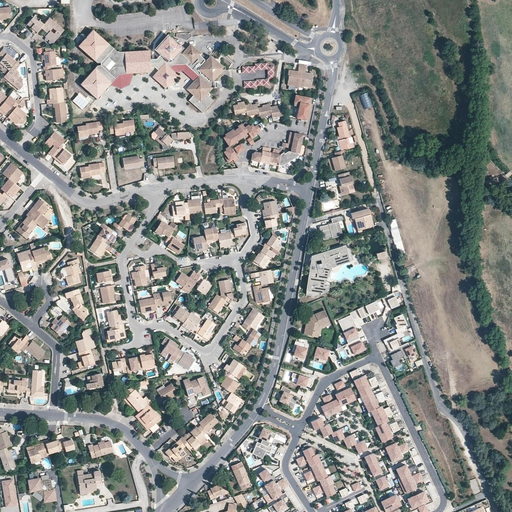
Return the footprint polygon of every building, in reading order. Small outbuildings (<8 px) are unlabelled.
[(0,17),(6,17),(12,16),(10,7),(0,7),(0,17)] [(35,34),(41,27),(44,23),(39,20),(39,21),(33,16),(27,23),(31,26),(34,28),(32,30),(32,31),(35,34)] [(44,23),(41,27),(48,32),(49,34),(48,35),(55,40),(64,29),(49,17),(44,23)] [(79,83),(95,97),(107,84),(117,73),(132,72),(149,71),(149,66),(154,66),(157,69),(151,75),(163,86),(163,89),(167,89),(166,87),(178,74),(176,73),(169,66),(171,63),(184,63),(198,75),(193,80),(186,89),(192,95),(188,100),(201,112),(212,101),(207,96),(207,95),(207,94),(207,93),(206,92),(208,89),(211,89),(211,83),(209,83),(220,71),(222,71),(222,69),(220,69),(208,57),(205,61),(198,55),(199,54),(189,44),(182,52),(179,49),(180,48),(170,39),(167,35),(155,48),(160,53),(155,58),(149,58),(148,49),(117,51),(92,28),(77,44),(96,62),(99,61),(99,64),(96,64),(79,83)] [(53,42),(55,40),(48,35),(49,34),(48,32),(45,36),(53,42)] [(175,36),(186,40),(191,35),(189,32),(175,34),(175,36)] [(44,52),(44,55),(45,61),(45,65),(51,65),(56,64),(56,58),(55,50),(44,52)] [(14,64),(16,61),(14,59),(13,60),(8,56),(9,55),(7,53),(0,61),(0,68),(6,74),(8,70),(14,64)] [(169,66),(176,73),(178,71),(182,71),(193,80),(198,75),(184,63),(171,63),(169,66)] [(267,79),(271,79),(270,67),(264,67),(264,63),(252,64),(252,66),(240,68),(241,74),(253,72),(253,70),(264,69),(265,79),(255,80),(255,81),(242,83),(243,89),(255,88),(255,86),(268,85),(267,79)] [(14,64),(8,70),(6,74),(3,77),(19,90),(23,85),(21,77),(18,75),(17,73),(18,72),(19,71),(16,69),(17,67),(14,64)] [(51,65),(45,65),(43,66),(44,70),(45,70),(45,73),(45,75),(46,80),(60,79),(60,77),(63,77),(63,68),(52,69),(51,65)] [(299,88),(299,87),(308,88),(311,89),(313,74),(305,73),(306,67),(298,65),(297,72),(287,70),(287,75),(288,76),(286,86),(295,87),(299,88)] [(117,73),(107,84),(119,88),(129,84),(132,72),(117,73)] [(47,103),(53,103),(64,101),(62,86),(52,87),(52,93),(53,98),(47,99),(47,103)] [(361,95),(364,109),(372,107),(370,93),(361,95)] [(16,107),(21,101),(21,100),(18,98),(16,100),(14,98),(10,94),(8,97),(1,105),(0,106),(0,110),(5,115),(13,105),(16,107)] [(88,103),(78,95),(73,101),(82,110),(88,103)] [(294,96),(293,104),(298,105),(298,107),(296,119),(300,120),(300,118),(305,119),(307,110),(306,110),(307,105),(308,105),(309,99),(294,96)] [(25,104),(21,101),(16,107),(8,116),(17,123),(19,124),(23,124),(26,120),(22,117),(26,112),(20,108),(21,106),(23,107),(25,104)] [(64,101),(53,103),(53,107),(55,107),(56,122),(67,121),(65,101),(64,101)] [(259,114),(257,108),(256,104),(251,105),(245,107),(245,105),(244,104),(238,105),(233,106),(235,116),(246,113),(247,116),(259,114)] [(282,106),(277,107),(271,109),(270,107),(270,105),(263,107),(257,108),(259,114),(259,117),(271,115),(272,118),(284,115),(282,106)] [(127,131),(127,133),(135,132),(133,120),(123,122),(123,123),(109,125),(110,133),(115,133),(116,135),(125,134),(125,133),(125,131),(127,131)] [(346,149),(351,147),(350,144),(349,140),(351,139),(345,121),(339,123),(340,128),(338,128),(342,141),(340,142),(342,150),(346,149)] [(89,134),(89,135),(98,134),(98,131),(102,131),(101,122),(86,123),(86,125),(77,126),(79,138),(88,137),(88,135),(88,134),(89,134)] [(252,134),(253,136),(258,133),(257,132),(261,130),(257,124),(253,127),(252,124),(248,126),(247,125),(243,127),(241,124),(236,126),(237,128),(233,130),(232,129),(224,134),(225,135),(222,137),(228,145),(233,142),(232,141),(234,139),(236,138),(237,139),(245,134),(244,133),(247,131),(248,133),(250,135),(252,134)] [(166,144),(169,146),(175,141),(161,129),(156,134),(160,137),(157,140),(164,147),(166,144)] [(44,139),(45,140),(52,131),(51,130),(44,139)] [(53,131),(52,131),(45,140),(48,143),(49,142),(54,146),(52,149),(48,153),(51,156),(60,146),(64,140),(53,131)] [(292,152),(290,151),(288,151),(284,153),(280,156),(280,154),(281,150),(273,148),(272,155),(269,154),(270,148),(263,146),(261,153),(255,151),(252,153),(250,160),(259,162),(268,164),(277,165),(282,165),(297,158),(298,157),(301,144),(303,134),(290,131),(287,143),(282,142),(281,146),(288,147),(289,143),(291,144),(290,149),(292,149),(292,152)] [(43,142),(52,149),(54,146),(49,142),(48,143),(45,140),(43,142)] [(238,153),(245,148),(241,142),(234,147),(238,153)] [(228,145),(228,146),(225,148),(226,150),(223,151),(226,156),(224,157),(227,160),(230,158),(229,157),(230,156),(232,159),(234,161),(237,159),(228,145)] [(60,146),(51,156),(56,159),(58,157),(65,163),(71,155),(60,146)] [(346,149),(342,150),(334,153),(335,157),(331,158),(335,171),(346,167),(342,155),(347,154),(346,149)] [(139,165),(140,166),(144,166),(143,158),(139,158),(139,155),(122,157),(123,167),(139,165)] [(158,166),(158,167),(174,166),(173,156),(153,159),(154,166),(158,166)] [(63,165),(65,163),(58,157),(56,159),(63,165)] [(9,178),(15,184),(18,180),(16,179),(19,176),(23,172),(11,162),(2,173),(9,178)] [(90,178),(89,176),(89,175),(91,174),(91,176),(100,174),(100,172),(104,171),(103,163),(87,165),(88,167),(78,168),(79,174),(80,179),(90,178)] [(345,185),(346,187),(348,193),(357,191),(353,175),(352,171),(340,175),(341,178),(343,185),(344,185),(345,185)] [(9,178),(1,188),(4,191),(11,196),(18,188),(19,186),(15,184),(9,178)] [(19,189),(18,188),(11,196),(12,197),(19,189)] [(11,196),(4,191),(2,194),(0,192),(0,202),(1,203),(6,197),(8,199),(11,196)] [(28,216),(37,223),(43,228),(48,222),(39,215),(48,204),(40,198),(27,215),(28,216)] [(187,201),(188,203),(189,214),(201,212),(200,199),(187,201)] [(216,208),(220,208),(219,199),(215,200),(215,202),(211,203),(204,203),(205,214),(216,213),(216,208)] [(219,199),(220,208),(223,207),(224,215),(235,213),(234,199),(233,199),(232,199),(223,201),(223,199),(219,199)] [(263,203),(264,210),(266,216),(276,215),(282,213),(280,204),(276,204),(275,201),(263,203)] [(189,214),(188,203),(183,203),(184,205),(175,206),(172,207),(173,217),(179,217),(185,216),(185,214),(189,214)] [(49,206),(48,204),(39,215),(48,222),(49,221),(42,215),(49,206)] [(352,221),(355,220),(357,220),(359,229),(373,224),(367,208),(350,213),(351,217),(350,217),(352,221)] [(122,219),(118,225),(115,223),(113,226),(120,230),(122,227),(130,232),(132,229),(128,226),(129,224),(131,226),(136,219),(128,215),(124,220),(122,219)] [(276,215),(266,216),(264,217),(266,228),(276,226),(275,219),(276,218),(276,215)] [(37,223),(28,216),(22,223),(24,224),(18,232),(26,238),(33,231),(31,229),(37,223)] [(328,238),(328,237),(332,236),(332,238),(342,235),(339,222),(341,222),(339,216),(330,218),(332,223),(319,227),(323,239),(328,238)] [(398,252),(404,250),(396,220),(389,221),(398,252)] [(161,221),(156,229),(162,233),(168,237),(170,235),(173,230),(176,225),(172,222),(169,226),(161,221)] [(230,232),(231,237),(236,236),(235,233),(242,232),(246,230),(244,221),(236,223),(236,225),(229,227),(230,232)] [(16,230),(18,232),(24,224),(22,223),(16,230)] [(111,234),(113,231),(103,223),(101,227),(102,228),(96,237),(97,238),(105,243),(107,239),(112,242),(116,236),(111,234)] [(205,236),(206,244),(211,243),(211,241),(210,240),(218,238),(217,234),(216,227),(204,230),(205,236)] [(217,234),(218,238),(218,240),(220,247),(232,245),(231,237),(230,232),(217,234)] [(170,235),(168,237),(165,241),(169,244),(168,246),(179,253),(185,245),(170,235)] [(208,250),(206,244),(205,236),(192,239),(195,250),(199,249),(202,249),(202,251),(208,250)] [(270,250),(275,254),(277,255),(279,252),(277,251),(280,247),(277,244),(279,240),(276,238),(272,236),(267,244),(266,243),(264,246),(266,248),(270,250)] [(105,243),(97,238),(89,249),(99,256),(107,244),(105,243)] [(329,286),(322,285),(323,276),(324,276),(325,276),(325,275),(326,275),(329,268),(329,267),(329,266),(328,266),(329,265),(330,266),(331,265),(346,261),(352,259),(347,244),(339,247),(339,248),(332,250),(330,251),(322,253),(323,254),(321,254),(321,252),(311,256),(310,259),(311,259),(311,260),(312,260),(313,260),(313,264),(311,264),(310,264),(310,265),(309,265),(309,271),(310,271),(310,274),(309,274),(307,294),(312,295),(317,296),(329,289),(329,286)] [(31,251),(32,253),(35,262),(39,260),(52,257),(50,252),(45,253),(43,247),(31,251)] [(270,250),(266,248),(264,252),(261,250),(253,262),(262,267),(270,256),(273,258),(275,254),(270,250)] [(35,262),(32,253),(28,254),(27,251),(17,253),(23,272),(32,270),(32,271),(37,270),(35,262)] [(67,262),(68,265),(64,267),(68,276),(66,277),(69,285),(80,281),(77,273),(80,272),(77,262),(79,262),(78,258),(67,262)] [(10,267),(7,259),(0,260),(0,270),(5,269),(8,282),(15,280),(11,267),(10,267)] [(166,277),(164,268),(157,270),(156,267),(155,263),(150,264),(153,278),(158,277),(159,279),(166,277)] [(144,270),(145,270),(145,265),(137,267),(138,271),(133,272),(135,279),(136,286),(147,284),(146,277),(144,270)] [(271,270),(261,272),(263,284),(273,282),(271,270)] [(96,274),(98,283),(112,281),(110,271),(96,274)] [(196,282),(200,276),(196,274),(193,272),(188,278),(180,273),(175,281),(182,286),(190,291),(196,282)] [(200,276),(196,282),(199,285),(197,289),(204,294),(210,285),(209,284),(202,280),(204,278),(200,276)] [(221,294),(219,296),(226,300),(227,301),(229,298),(232,300),(231,292),(230,292),(228,279),(218,281),(221,294)] [(114,302),(113,295),(111,290),(114,289),(113,285),(100,288),(103,304),(114,302)] [(253,286),(254,291),(256,290),(258,302),(259,303),(270,301),(267,289),(267,288),(262,289),(261,285),(253,286)] [(74,295),(72,291),(65,293),(66,298),(70,297),(74,307),(72,309),(75,312),(75,313),(83,320),(88,315),(85,312),(87,310),(82,305),(81,303),(83,302),(80,294),(74,295)] [(153,298),(155,307),(159,306),(159,305),(163,304),(163,303),(168,302),(171,301),(169,292),(153,295),(153,298)] [(393,293),(382,298),(386,307),(389,305),(391,308),(398,305),(393,293)] [(226,300),(219,296),(217,294),(209,307),(217,313),(226,300)] [(156,311),(155,307),(153,298),(139,301),(141,313),(156,311)] [(379,299),(361,308),(365,317),(373,313),(372,312),(383,307),(379,299)] [(178,318),(184,323),(188,316),(190,313),(183,309),(180,307),(177,305),(172,312),(175,314),(174,316),(178,318)] [(244,322),(250,327),(254,329),(263,315),(253,309),(244,322)] [(325,309),(311,314),(310,318),(308,318),(304,332),(315,335),(316,330),(318,331),(320,325),(330,321),(325,309)] [(104,328),(114,326),(123,324),(122,320),(120,320),(119,316),(118,310),(101,313),(104,328)] [(357,318),(354,311),(350,313),(351,315),(338,321),(344,333),(355,327),(356,327),(353,320),(357,318)] [(402,332),(407,330),(406,326),(407,325),(402,315),(394,319),(397,325),(396,325),(397,329),(396,330),(398,334),(402,332)] [(55,325),(54,324),(51,327),(61,335),(71,323),(63,316),(59,321),(55,325)] [(188,316),(184,323),(182,325),(185,328),(187,325),(194,330),(197,325),(199,322),(188,316)] [(198,333),(208,340),(213,332),(211,331),(216,324),(208,319),(198,333)] [(0,334),(1,336),(9,327),(2,321),(0,322),(0,334)] [(331,324),(330,321),(320,325),(318,331),(316,330),(315,335),(319,337),(322,328),(331,324)] [(123,324),(114,326),(115,329),(105,332),(107,340),(116,338),(116,340),(126,337),(123,324)] [(358,339),(360,338),(355,327),(344,333),(343,333),(348,343),(358,339)] [(79,352),(90,349),(95,347),(89,329),(84,330),(81,333),(83,339),(75,341),(79,352)] [(261,334),(254,329),(245,341),(251,345),(252,346),(261,334)] [(398,334),(384,341),(385,345),(387,344),(391,351),(399,347),(401,346),(398,339),(404,336),(402,332),(398,334)] [(18,352),(20,349),(27,341),(29,338),(26,335),(21,341),(18,339),(19,338),(16,335),(8,344),(18,352)] [(251,345),(245,341),(236,335),(233,339),(239,342),(238,345),(236,344),(233,348),(241,354),(244,350),(246,351),(251,345)] [(169,358),(174,361),(180,351),(176,348),(178,346),(170,340),(165,338),(162,343),(166,346),(161,353),(165,356),(169,352),(172,354),(169,358)] [(360,342),(358,339),(348,343),(346,344),(349,350),(352,348),(354,354),(365,349),(362,341),(360,342)] [(27,341),(20,349),(24,351),(26,349),(38,360),(45,352),(32,341),(30,343),(27,341)] [(304,345),(294,342),(291,352),(294,353),(293,356),(298,358),(297,360),(303,362),(306,349),(303,348),(304,345)] [(412,346),(410,347),(408,343),(401,346),(399,347),(404,358),(405,359),(408,358),(410,360),(416,357),(415,355),(416,354),(412,346)] [(325,363),(329,351),(317,347),(314,357),(319,359),(318,361),(325,363)] [(404,358),(399,347),(391,351),(389,352),(392,358),(393,360),(390,361),(393,367),(402,363),(401,360),(404,358)] [(90,349),(79,352),(81,361),(83,367),(95,363),(90,349)] [(174,361),(172,363),(175,365),(176,362),(178,363),(188,370),(195,360),(192,358),(188,354),(185,353),(184,353),(180,351),(174,361)] [(139,357),(142,368),(147,367),(146,366),(154,364),(152,354),(144,356),(144,354),(139,355),(139,357)] [(126,366),(126,367),(127,373),(131,373),(131,371),(142,369),(142,368),(139,357),(128,359),(129,365),(126,366)] [(122,368),(126,367),(126,366),(125,358),(120,359),(120,361),(112,363),(114,372),(122,370),(122,368)] [(224,369),(227,371),(234,376),(236,377),(243,366),(234,359),(230,365),(227,364),(224,369)] [(186,372),(188,370),(178,363),(176,366),(186,372)] [(243,366),(236,377),(239,379),(247,368),(243,366)] [(27,388),(26,392),(26,395),(30,395),(30,400),(34,400),(35,397),(34,397),(35,396),(43,396),(44,387),(41,387),(42,371),(33,370),(32,388),(27,388)] [(234,376),(227,371),(224,374),(227,376),(221,385),(233,393),(239,385),(232,380),(234,376)] [(313,379),(292,373),(291,377),(297,379),(296,384),(305,387),(305,385),(310,387),(313,379)] [(90,383),(89,383),(90,388),(103,386),(101,374),(95,375),(95,376),(89,377),(90,383)] [(353,381),(357,389),(368,384),(364,375),(353,381)] [(189,396),(196,393),(195,392),(201,390),(202,390),(203,391),(205,395),(210,393),(203,376),(190,381),(188,378),(183,380),(189,396)] [(27,388),(27,381),(22,381),(9,380),(9,390),(21,391),(21,392),(26,392),(27,388)] [(161,397),(156,400),(160,405),(166,401),(165,400),(177,393),(171,384),(158,392),(161,397)] [(357,389),(361,397),(372,392),(368,384),(357,389)] [(282,386),(280,390),(283,391),(278,401),(287,405),(289,401),(294,404),(297,398),(289,394),(291,390),(282,386)] [(350,387),(342,391),(348,403),(355,399),(350,387)] [(139,413),(148,405),(143,399),(135,390),(126,397),(139,413)] [(342,391),(335,394),(337,399),(340,406),(348,403),(342,391)] [(361,397),(364,405),(375,399),(372,392),(361,397)] [(242,399),(233,393),(229,400),(231,401),(230,402),(226,408),(235,413),(242,403),(240,402),(242,399)] [(334,413),(342,410),(340,406),(337,399),(333,401),(330,395),(326,397),(334,413)] [(147,396),(143,399),(148,405),(149,405),(152,402),(147,396)] [(326,417),(334,413),(326,397),(323,399),(326,405),(321,407),(326,417)] [(364,405),(368,412),(370,411),(379,407),(375,399),(364,405)] [(161,419),(149,405),(148,405),(139,413),(135,416),(148,430),(161,419)] [(370,411),(374,418),(390,411),(389,407),(383,409),(381,406),(379,407),(370,411)] [(374,418),(377,426),(385,422),(388,421),(386,417),(392,415),(390,411),(374,418)] [(199,423),(201,425),(207,432),(218,422),(211,413),(203,421),(202,420),(199,423)] [(319,428),(324,426),(320,417),(310,422),(314,430),(319,428)] [(375,427),(378,435),(389,430),(385,422),(375,427)] [(319,428),(323,437),(331,433),(332,432),(328,424),(324,426),(319,428)] [(190,432),(199,442),(201,444),(201,445),(207,440),(203,435),(207,432),(201,425),(198,428),(196,426),(190,432)] [(0,447),(0,449),(10,446),(12,445),(11,442),(10,442),(6,431),(4,432),(3,428),(0,428),(0,447)] [(263,428),(258,437),(262,439),(260,443),(267,447),(269,442),(267,441),(269,437),(273,439),(275,434),(263,428)] [(332,432),(331,433),(335,442),(343,439),(344,438),(340,429),(332,432)] [(389,430),(378,435),(382,442),(392,437),(389,430)] [(192,447),(193,448),(199,442),(190,432),(187,435),(186,433),(180,439),(186,446),(189,450),(192,447)] [(344,438),(343,439),(347,447),(354,444),(356,443),(352,434),(344,438)] [(186,446),(180,439),(177,441),(179,444),(176,447),(175,446),(172,448),(171,447),(165,452),(170,457),(171,456),(174,459),(176,456),(179,459),(186,453),(182,449),(186,446)] [(49,440),(45,442),(49,454),(60,450),(60,449),(58,442),(57,440),(50,442),(49,440)] [(58,442),(60,449),(64,447),(66,451),(74,449),(72,440),(67,441),(63,442),(62,441),(58,442)] [(356,443),(354,444),(358,453),(367,449),(363,440),(356,443)] [(93,446),(92,444),(88,446),(92,458),(113,451),(110,441),(93,446)] [(49,454),(45,442),(40,443),(41,445),(34,447),(35,449),(27,451),(31,463),(41,460),(40,458),(49,455),(49,454)] [(251,448),(249,452),(255,455),(256,460),(262,458),(265,450),(269,452),(271,448),(267,447),(260,443),(256,442),(253,449),(251,448)] [(26,447),(27,451),(35,449),(34,447),(41,445),(40,443),(26,447)] [(395,443),(385,447),(388,455),(399,450),(395,443)] [(10,446),(0,449),(0,455),(5,470),(15,467),(13,459),(10,451),(12,450),(10,446)] [(303,451),(306,459),(314,455),(311,447),(303,451)] [(399,450),(388,455),(392,462),(402,458),(399,450)] [(373,453),(364,457),(368,467),(377,463),(373,453)] [(314,455),(306,459),(309,465),(310,465),(320,461),(317,454),(314,455)] [(239,486),(249,481),(241,461),(231,466),(239,486)] [(320,461),(310,465),(314,473),(323,469),(320,461)] [(377,463),(368,467),(373,476),(381,472),(377,463)] [(331,473),(337,470),(335,465),(329,467),(331,473)] [(405,465),(396,469),(400,478),(409,473),(405,465)] [(267,478),(269,482),(273,480),(275,478),(273,474),(271,476),(266,468),(259,473),(263,481),(267,478)] [(323,469),(314,473),(317,481),(319,480),(327,477),(323,469)] [(84,475),(78,476),(81,493),(89,492),(88,488),(97,487),(96,485),(99,484),(102,484),(101,471),(94,472),(94,473),(84,475)] [(400,478),(398,478),(401,486),(413,481),(409,473),(400,478)] [(327,477),(319,480),(322,488),(331,484),(333,483),(330,475),(327,477)] [(384,476),(375,480),(380,490),(388,486),(384,476)] [(17,506),(13,480),(2,482),(7,508),(12,507),(17,506)] [(40,481),(40,480),(29,481),(31,492),(35,491),(36,491),(44,497),(45,497),(45,502),(56,501),(55,492),(53,492),(52,486),(51,480),(40,481)] [(269,482),(264,485),(268,493),(277,487),(273,480),(269,482)] [(413,481),(401,486),(405,493),(416,488),(413,481)] [(210,488),(211,490),(207,491),(211,499),(223,494),(223,495),(228,493),(224,483),(210,488)] [(331,484),(322,488),(326,497),(335,493),(331,484)] [(268,503),(275,499),(282,494),(277,487),(268,493),(263,496),(268,503)] [(36,491),(35,491),(32,495),(41,501),(44,497),(36,491)] [(416,495),(420,504),(428,501),(424,491),(416,495)] [(282,494),(275,499),(277,502),(268,508),(270,511),(272,511),(276,510),(277,511),(278,511),(286,507),(282,500),(287,496),(285,492),(282,494)] [(234,496),(234,497),(237,502),(240,501),(245,499),(241,494),(234,496)] [(396,495),(388,498),(393,509),(401,505),(396,495)] [(412,508),(420,504),(416,495),(407,499),(412,508)] [(388,498),(381,502),(385,511),(386,511),(393,509),(388,498)] [(245,499),(240,501),(244,508),(248,505),(245,499)] [(225,511),(235,511),(237,505),(229,503),(227,511),(225,511)]
